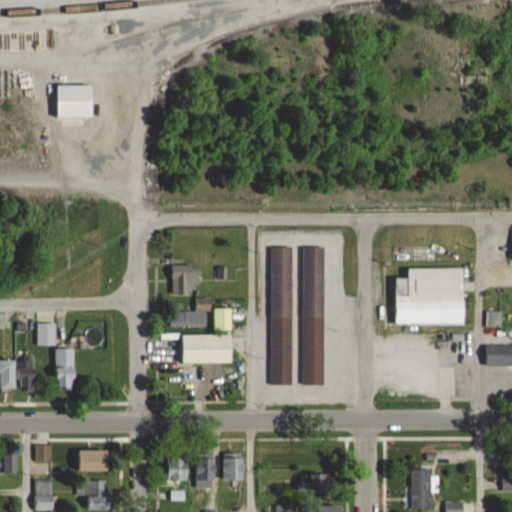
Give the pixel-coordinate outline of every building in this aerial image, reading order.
[(57,85),(57,117),(91,117),(91,85),(57,85)] [(291,247),(270,247),(270,384),(291,384),(291,247)] [(303,384),(324,384),(322,247),(301,247),(303,384)] [(171,295),(192,295),(192,276),(202,276),(202,266),(171,266),(171,295)] [(463,324),(463,268),(408,268),(408,278),(395,278),(395,324),(463,324)] [(170,328),(207,328),(207,299),(195,299),(195,312),(170,312),(170,328)] [(214,330),(230,330),(230,308),(214,308),(214,330)] [(486,312),(486,326),(499,326),(499,312),(486,312)] [(55,345),(55,323),(36,323),(36,345),(55,345)] [(231,363),(231,335),(181,335),(181,363),(231,363)] [(511,344),(485,344),(485,367),(511,366),(511,344)] [(55,349),(55,387),(74,387),(74,349),(55,349)] [(33,352),(19,352),(19,387),(33,387),(33,352)] [(0,358),(0,387),(15,387),(15,359),(0,358)] [(291,444),(292,464),(337,463),(337,443),(291,444)] [(51,445),(35,445),(35,461),(51,461),(51,445)] [(78,448),(78,469),(109,470),(109,449),(78,448)] [(0,472),(17,473),(17,452),(0,451),(0,472)] [(167,451),(167,484),(189,484),(189,451),(167,451)] [(216,452),(195,452),(195,487),(216,487),(216,452)] [(224,452),(224,479),(244,479),(244,452),(224,452)] [(410,508),(431,508),(431,466),(410,466),(410,508)] [(336,492),(336,474),(301,474),(301,492),(336,492)] [(34,479),(34,510),(52,510),(52,479),(34,479)] [(109,509),(109,480),(82,480),(82,495),(85,495),(85,509),(109,509)] [(463,511),(463,501),(445,501),(445,511),(463,511)]
